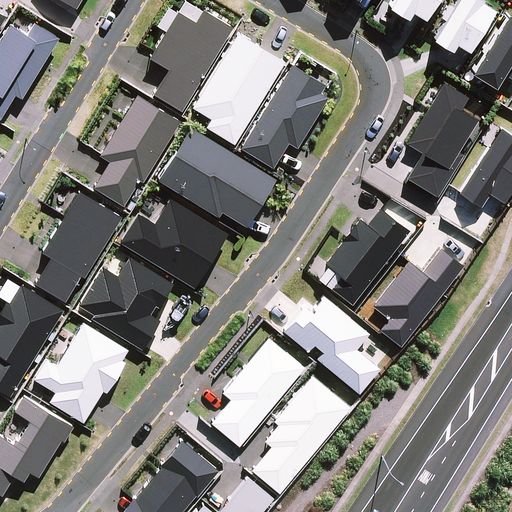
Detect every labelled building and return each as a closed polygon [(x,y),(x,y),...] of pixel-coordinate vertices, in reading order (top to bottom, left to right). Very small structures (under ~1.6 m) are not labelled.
[(61,0),(76,8),(80,0),(61,0)] [(391,0),(386,8),(406,20),(411,12),(424,20),(436,0),(391,0)] [(482,0),(455,0),(431,40),(450,52),(455,45),(467,52),(494,10),(481,2),(482,0)] [(167,70),(152,94),(181,111),(232,28),(202,9),(195,22),(177,12),(148,58),(167,70)] [(511,18),(506,15),(470,73),(494,88),(503,74),(511,79),(511,18)] [(26,35),(9,24),(0,39),(0,118),(14,94),(21,99),(59,38),(33,22),(26,35)] [(284,62),(236,33),(191,107),(210,119),(205,126),(234,144),(284,62)] [(325,85),(291,65),(240,147),(273,167),(288,143),(297,148),(328,97),(320,93),(325,85)] [(405,143),(421,153),(406,178),(437,197),(463,154),(458,151),(477,120),(460,110),(467,97),(442,82),(405,143)] [(137,95),(100,155),(109,161),(93,188),(123,205),(138,180),(142,183),(180,121),(137,95)] [(275,179),(190,126),(157,179),(217,217),(221,211),(247,227),(275,179)] [(511,189),(511,136),(500,129),(458,192),(480,207),(489,193),(503,203),(511,189)] [(50,257),(34,282),(64,301),(80,274),(84,277),(121,216),(78,190),(41,251),(50,257)] [(137,212),(120,241),(194,287),(227,233),(169,198),(154,223),(137,212)] [(351,303),(408,230),(379,208),(366,224),(359,218),(324,263),(341,277),(332,288),(351,303)] [(400,345),(462,265),(439,248),(421,271),(408,261),(373,305),(389,317),(379,329),(400,345)] [(102,266),(78,304),(94,313),(91,318),(142,348),(159,320),(150,314),(155,306),(158,307),(173,283),(129,257),(117,276),(102,266)] [(0,390),(10,397),(64,309),(21,284),(9,303),(6,301),(0,310),(0,390)] [(311,311),(304,306),(283,329),(308,350),(313,345),(321,351),(316,358),(358,393),(379,368),(356,348),(369,333),(323,296),(311,311)] [(55,392),(49,401),(83,422),(102,390),(106,393),(125,361),(122,359),(128,349),(82,321),(56,365),(45,358),(33,378),(55,392)] [(230,399),(210,423),(238,446),(304,366),(268,337),(221,392),(230,399)] [(250,469),(278,492),(350,406),(311,374),(273,419),(277,423),(263,439),(270,445),(250,469)] [(0,435),(0,494),(1,495),(14,475),(24,481),(29,471),(38,477),(61,440),(63,441),(73,426),(23,396),(14,411),(30,421),(17,440),(13,438),(11,442),(0,435)] [(133,496),(119,511),(180,511),(195,494),(196,496),(218,470),(180,439),(159,464),(162,466),(135,498),(133,496)] [(216,511),(213,511),(201,501),(192,511),(260,511),(273,497),(246,475),(216,511)]
